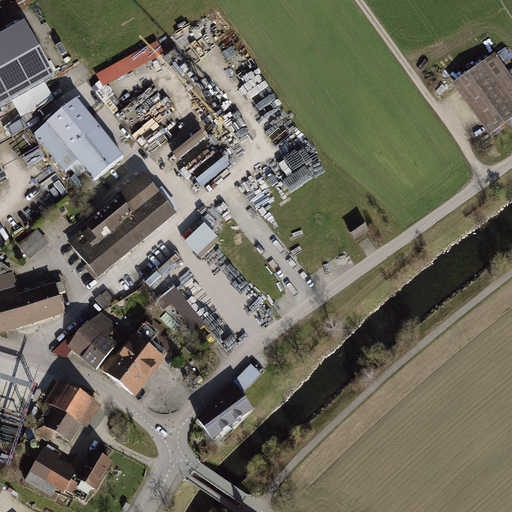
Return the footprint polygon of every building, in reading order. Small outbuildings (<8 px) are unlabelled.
[(0,108),(55,77),(25,24),(0,38),(0,108)] [(162,41),(97,71),(105,88),(99,91),(107,109),(120,103),(110,81),(168,54),(162,41)] [(511,78),(496,56),(453,85),(489,137),(511,120),(511,78)] [(23,116),(57,97),(49,83),(15,101),(23,116)] [(77,103),(36,136),(66,173),(80,162),(95,181),(123,159),(77,103)] [(203,182),(234,164),(229,155),(198,174),(203,182)] [(86,225),(90,229),(72,244),(99,278),(176,215),(145,177),(86,225)] [(50,202),(65,190),(55,178),(40,190),(50,202)] [(207,219),(187,239),(203,255),(223,236),(207,219)] [(365,231),(357,219),(343,228),(352,240),(365,231)] [(47,244),(37,232),(20,246),(29,259),(47,244)] [(0,332),(27,324),(53,316),(64,313),(60,300),(58,294),(65,292),(63,283),(18,296),(11,274),(0,276),(0,332)] [(205,325),(175,288),(165,296),(196,333),(205,325)] [(111,290),(98,297),(105,309),(118,302),(111,290)] [(136,315),(131,312),(127,317),(131,321),(136,315)] [(87,325),(69,345),(97,369),(114,349),(104,341),(107,337),(117,345),(124,337),(101,317),(89,326),(87,325)] [(113,356),(102,371),(133,395),(169,348),(149,332),(156,324),(150,320),(118,360),(113,356)] [(251,365),(235,382),(245,391),(261,374),(251,365)] [(51,405),(40,423),(41,424),(36,431),(49,439),(53,431),(69,441),(93,404),(67,387),(54,407),(51,405)] [(251,410),(238,392),(199,420),(211,438),(251,410)] [(128,435),(116,425),(111,431),(122,441),(128,435)] [(59,457),(45,450),(27,482),(51,496),(56,488),(64,493),(66,491),(85,501),(93,486),(96,488),(111,462),(94,452),(80,477),(55,463),(59,457)]
